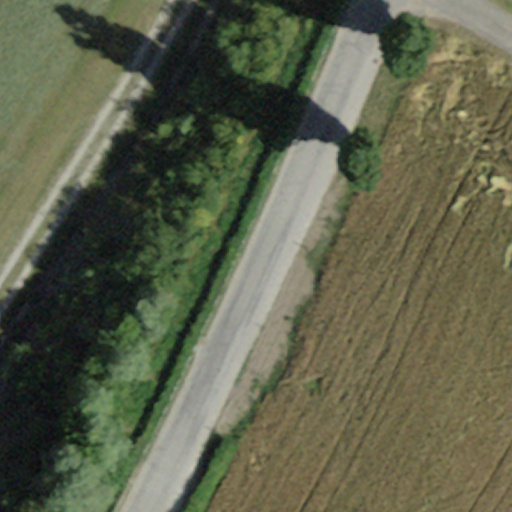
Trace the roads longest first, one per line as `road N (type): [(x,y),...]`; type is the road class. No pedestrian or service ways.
road 1 (unclassified): [(380,0),(148,511)]
road 2 (track): [(0,284),(184,0)]
